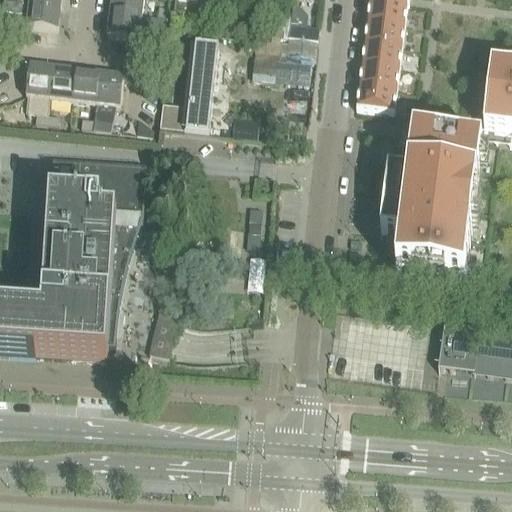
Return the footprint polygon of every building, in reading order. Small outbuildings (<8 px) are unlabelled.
[(4,0),(4,5),(61,12),(62,0),(4,0)] [(113,0),(111,19),(142,23),(144,0),(113,0)] [(211,0),(210,11),(223,13),(224,0),(211,0)] [(408,6),(409,0),(370,0),(370,1),(370,5),(408,10),(408,6)] [(4,5),(3,16),(29,19),(27,32),(58,36),(61,12),(4,5)] [(370,8),(367,29),(405,33),(408,12),(409,12),(409,10),(408,10),(370,5),(369,5),(369,7),(371,7),(371,8),(370,8)] [(167,26),(169,15),(158,14),(156,25),(167,26)] [(291,31),(305,33),(307,22),(301,15),(293,14),(291,31)] [(224,15),(222,32),(233,33),(235,17),(224,15)] [(139,46),(142,23),(111,19),(108,42),(139,46)] [(167,26),(156,25),(155,35),(166,37),(167,26)] [(367,29),(364,51),(402,55),(405,33),(367,29)] [(289,45),(319,48),(320,35),(305,33),(291,31),(289,45)] [(252,86),(309,91),(312,64),(317,65),(319,48),(289,45),(286,64),(256,60),(252,86)] [(184,137),(209,140),(219,51),(194,49),(184,137)] [(364,51),(362,72),(400,77),(402,55),(364,51)] [(48,122),(50,105),(54,74),(30,71),(26,102),(29,102),(27,119),(37,120),(36,130),(47,131),(48,122)] [(362,72),(359,94),(397,99),(400,77),(362,72)] [(511,74),(502,73),(502,75),(503,75),(502,85),(492,84),(492,82),(491,82),(485,125),(487,126),(487,124),(497,125),(496,135),(494,135),(494,137),(511,138),(511,74)] [(77,77),(54,74),(50,105),(73,108),(77,77)] [(73,108),(96,110),(99,79),(77,77),(73,108)] [(117,113),(121,113),(124,82),(99,79),(96,110),(97,110),(95,127),(94,127),(93,136),(94,136),(93,136),(111,138),(117,113)] [(359,94),(357,116),(394,120),(397,99),(359,94)] [(166,121),(165,133),(179,134),(180,123),(166,121)] [(48,122),(47,131),(58,132),(59,123),(48,122)] [(93,136),(94,127),(83,125),(82,134),(93,136)] [(153,142),(154,136),(139,125),(138,141),(153,142)] [(467,276),(483,148),(483,147),(414,139),(409,178),(403,177),(389,176),(387,194),(392,195),(391,207),(385,206),(385,208),(381,238),(384,238),(401,240),(398,266),(397,271),(396,279),(415,282),(416,282),(416,280),(416,275),(447,279),(446,284),(446,286),(465,288),(466,278),(467,276)] [(36,362),(107,367),(109,354),(116,354),(117,342),(119,322),(122,303),(126,283),(131,264),(137,245),(144,227),(147,175),(53,169),(43,323),(13,322),(15,302),(0,300),(0,361),(36,364),(36,362)] [(511,339),(447,331),(440,374),(511,384),(511,339)]
